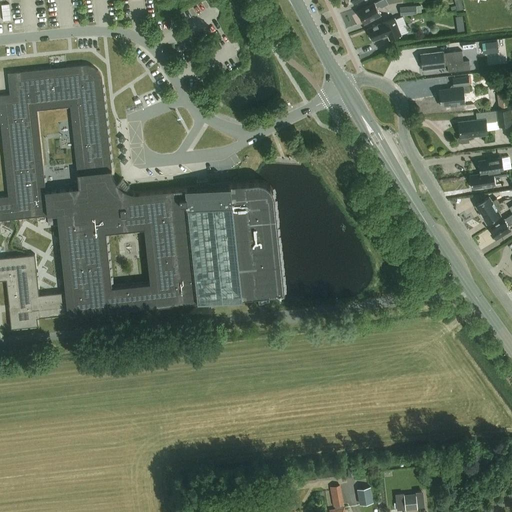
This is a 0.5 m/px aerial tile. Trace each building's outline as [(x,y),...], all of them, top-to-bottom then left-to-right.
[(387,0),(379,0),(359,11),(366,23),(381,14),(382,14),(378,7),(380,5),(381,7),(389,3),(387,0)] [(461,0),(454,0),(457,10),(463,8),(461,0)] [(9,4),(1,4),(3,20),(11,19),(9,4)] [(422,5),(400,6),(401,15),(417,14),(417,12),(422,12),(422,5)] [(458,30),(465,29),(464,15),(457,15),(458,30)] [(394,17),(367,28),(369,34),(368,36),(369,39),(371,39),(372,41),(381,37),(383,38),(385,37),(386,35),(387,35),(389,39),(401,34),(397,24),(394,17)] [(498,41),(482,43),(484,54),(499,52),(498,41)] [(470,69),(469,60),(463,61),(462,51),(443,53),(443,51),(434,52),(434,53),(430,53),(430,52),(421,53),(423,70),(445,67),(445,65),(448,65),(448,72),(470,69)] [(0,279),(7,279),(10,305),(10,311),(12,327),(38,325),(37,319),(38,319),(206,300),(212,299),(256,294),(266,293),(273,293),(279,292),(285,291),(274,193),(271,186),(265,181),(257,180),(255,180),(254,180),(230,182),(208,184),(207,178),(197,179),(197,185),(141,191),(134,191),(126,189),(130,185),(121,178),(117,182),(114,177),(112,167),(102,77),(100,72),(98,69),(94,66),(90,65),(87,64),(84,64),(8,72),(10,93),(0,94),(0,117),(5,166),(9,195),(0,195),(0,279)] [(486,71),(484,74),(484,78),(487,81),(491,80),(493,77),(493,74),(490,71),(486,71)] [(464,92),(470,91),(468,75),(452,77),(454,87),(439,89),(441,106),(465,104),(464,92)] [(487,134),(486,122),(499,120),(500,126),(511,124),(511,118),(511,108),(477,112),(477,118),(459,120),(460,136),(458,136),(459,140),(462,141),(469,140),(468,136),(487,134)] [(507,174),(506,169),(503,169),(501,156),(477,160),(479,173),(499,170),(500,175),(507,174)] [(494,176),(500,175),(499,170),(479,173),(469,174),(472,188),(495,184),(494,176)] [(481,214),(500,202),(497,198),(492,201),(489,196),(475,204),(481,214)] [(498,210),(503,207),(500,202),(481,214),(487,223),(501,214),(498,210)] [(511,214),(490,228),(496,238),(511,229),(509,225),(511,223),(511,214)] [(345,466),(327,468),(328,479),(346,477),(345,466)] [(316,482),(315,471),(279,475),(280,486),(316,482)] [(344,504),(341,484),(330,486),(333,506),(344,504)] [(372,486),(357,489),(360,504),(374,502),(372,486)] [(407,510),(419,509),(417,493),(405,494),(407,510)]
